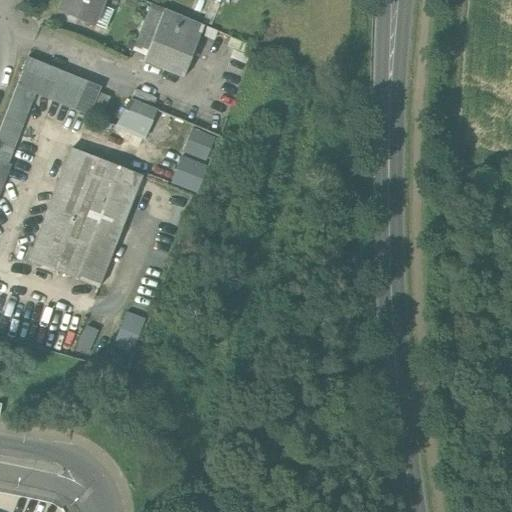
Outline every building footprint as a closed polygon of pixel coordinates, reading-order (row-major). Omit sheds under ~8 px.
[(102,0),(63,0),(58,12),(92,26),(92,25),(103,30),(111,11),(100,6),(102,0)] [(202,26),(151,5),(133,52),(145,57),(142,65),(180,81),(202,26)] [(28,58),(0,129),(0,161),(5,163),(32,95),(86,117),(97,87),(28,58)] [(219,137),(125,98),(113,130),(208,167),(219,137)] [(139,178),(68,150),(27,260),(97,287),(139,178)] [(0,161),(0,187),(9,164),(5,163),(0,161)]
